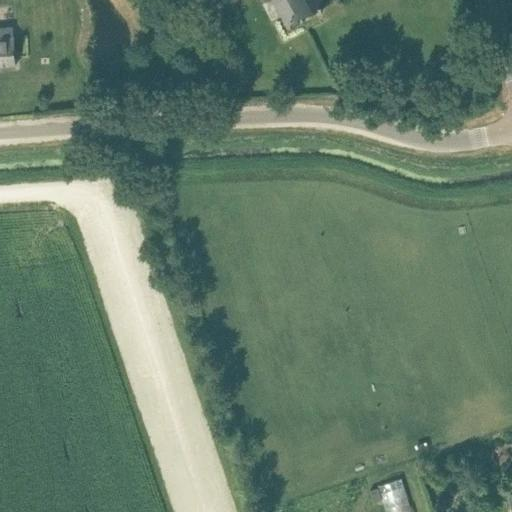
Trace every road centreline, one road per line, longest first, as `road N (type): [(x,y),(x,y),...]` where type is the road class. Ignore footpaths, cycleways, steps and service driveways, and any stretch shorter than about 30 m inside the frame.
road 1 (unclassified): [(0,131),(257,117),(332,118),(412,142),(473,142),(511,132)]
road 2 (unknown): [(0,186),(50,182),(101,205),(175,414)]
